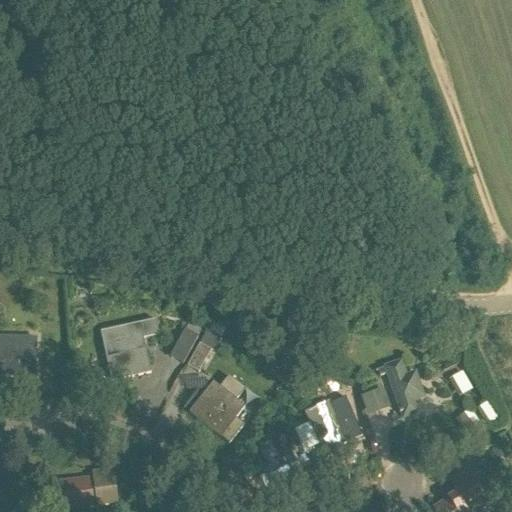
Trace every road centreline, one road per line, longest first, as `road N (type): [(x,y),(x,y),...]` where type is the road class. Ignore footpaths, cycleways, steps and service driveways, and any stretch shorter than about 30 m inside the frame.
road 1 (unclassified): [(511,306),(428,309),(0,245)]
road 2 (track): [(417,0),(511,268)]
road 3 (unclassified): [(220,511),(157,439),(99,415),(55,413),(0,426)]
